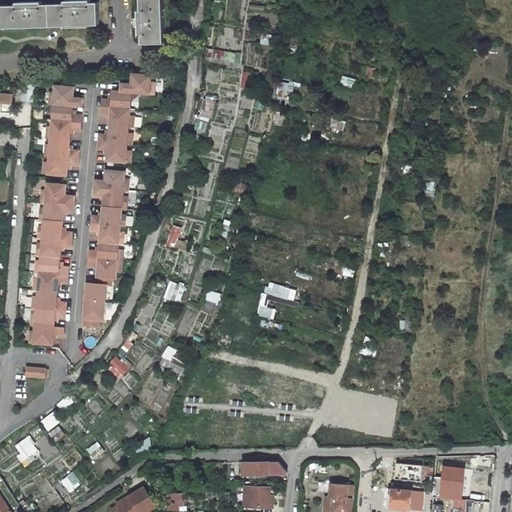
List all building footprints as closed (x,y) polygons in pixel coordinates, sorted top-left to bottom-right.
[(0,26),(100,24),(99,1),(91,2),(91,0),(65,0),(65,2),(43,3),(43,0),(34,0),(33,0),(25,0),(25,1),(16,1),(16,4),(0,4),(0,26)] [(165,42),(163,0),(141,0),(142,9),(139,9),(139,18),(135,18),(135,27),(139,26),(140,35),(142,35),(143,43),(165,42)] [(225,60),(226,52),(207,49),(206,57),(225,60)] [(231,61),(232,53),(226,52),(225,60),(206,57),(206,61),(238,67),(240,55),(236,54),(235,62),(231,61)] [(367,67),(365,77),(373,78),(374,68),(367,67)] [(252,87),(250,71),(241,72),(242,88),(252,87)] [(129,85),(122,84),(121,92),(132,93),(154,95),(155,84),(151,84),(151,76),(133,74),(132,81),(132,85),(129,85)] [(354,88),(356,78),(343,75),(341,84),(354,88)] [(36,86),(24,85),(23,100),(35,101),(36,86)] [(55,93),(50,93),(50,104),(54,104),(73,105),(73,106),(83,107),(83,98),(74,98),(75,87),(56,86),(55,93)] [(102,100),(102,107),(130,110),(132,93),(121,92),(113,91),(113,97),(112,101),(109,101),(102,100)] [(0,93),(0,111),(1,112),(2,102),(12,103),(13,94),(0,93)] [(215,101),(205,99),(202,115),(210,117),(211,117),(215,101)] [(54,104),(53,120),(81,123),(82,116),(75,115),(72,115),(72,111),(73,106),(73,105),(54,104)] [(102,107),(101,114),(108,115),(111,115),(110,119),(110,126),(129,127),(133,128),(134,117),(130,117),(130,110),(102,107)] [(282,124),(284,113),(274,111),(272,122),(282,124)] [(206,132),(210,117),(202,115),(198,130),(206,132)] [(329,116),(327,128),(344,132),(347,120),(329,116)] [(81,130),(81,123),(53,120),(52,127),(48,127),(47,138),(51,138),(70,140),(70,133),(71,129),(74,130),(81,130)] [(99,135),(99,142),(127,145),(132,145),(133,135),(128,134),(129,127),(110,126),(109,132),(109,136),(106,136),(99,135)] [(69,147),(70,140),(51,138),(50,145),(46,145),(45,156),(49,156),(78,158),(79,151),(72,150),(69,150),(69,147)] [(108,154),(107,161),(130,163),(131,152),(127,152),(127,145),(99,142),(98,149),(105,150),(108,150),(108,154)] [(200,154),(202,149),(202,146),(195,144),(193,152),(200,154)] [(44,162),(43,173),(67,175),(67,168),(68,165),(70,165),(77,166),(78,158),(49,156),(49,163),(44,162)] [(124,180),(125,172),(106,171),(105,177),(105,181),(102,181),(95,180),(95,188),(123,190),(123,191),(128,191),(129,180),(124,180)] [(191,187),(192,182),(194,178),(188,175),(185,185),(191,187)] [(65,192),(66,185),(47,184),(46,191),(42,191),(41,201),(45,202),(74,204),(75,196),(68,196),(65,196),(65,192)] [(103,200),(103,207),(122,209),(126,209),(127,198),(123,198),(123,191),(123,190),(95,188),(94,196),(101,196),(104,197),(103,200)] [(45,209),(40,208),(39,219),(44,220),(63,221),(63,215),(64,211),(66,211),(73,212),(74,204),(45,202),(45,209)] [(121,216),(122,209),(103,207),(102,214),(102,217),(99,217),(92,216),(91,224),(120,226),(120,227),(124,227),(125,216),(121,216)] [(221,235),(228,236),(230,220),(223,219),(221,235)] [(62,228),(63,221),(44,220),(43,227),(39,227),(38,237),(42,238),(71,240),(71,233),(64,232),(62,232),(62,228)] [(120,227),(120,226),(91,224),(91,231),(98,232),(100,232),(100,236),(99,242),(118,244),(123,244),(124,234),(119,234),(120,227)] [(164,244),(175,248),(180,233),(172,231),(168,241),(165,239),(164,244)] [(331,232),(327,245),(345,251),(350,238),(331,232)] [(63,247),(70,247),(71,240),(42,238),(42,244),(37,244),(36,255),(41,255),(60,257),(60,250),(60,246),(63,247)] [(118,244),(99,242),(99,249),(99,252),(96,252),(89,251),(88,259),(121,262),(122,252),(118,251),(118,244)] [(59,263),(60,257),(41,255),(40,262),(36,261),(35,272),(39,273),(39,272),(68,275),(68,268),(61,267),(59,267),(59,263)] [(121,272),(121,262),(88,259),(88,266),(95,267),(97,267),(97,270),(96,277),(111,279),(116,279),(116,272),(121,272)] [(38,279),(34,279),(33,290),(38,290),(56,292),(57,285),(57,281),(60,282),(67,282),(68,275),(39,272),(39,273),(38,279)] [(111,286),(111,279),(96,277),(96,284),(86,283),(84,301),(104,303),(106,285),(111,286)] [(269,295),(300,301),(303,288),(273,282),(272,287),(263,285),(257,314),(274,318),(276,308),(267,306),(269,295)] [(179,301),(184,287),(177,284),(176,286),(171,284),(167,296),(179,301)] [(56,298),(56,292),(38,290),(37,297),(33,297),(32,308),(36,308),(65,310),(65,302),(58,302),(56,301),(56,298)] [(205,301),(218,304),(221,293),(209,290),(205,301)] [(102,321),(104,303),(84,301),(83,319),(82,326),(97,327),(98,320),(102,321)] [(57,317),(64,318),(65,310),(36,308),(35,315),(31,314),(30,325),(34,325),(53,327),(54,320),(54,317),(57,317)] [(261,319),(259,329),(282,334),(284,324),(261,319)] [(29,332),(28,342),(52,345),(52,338),(53,334),(55,334),(62,335),(63,327),(53,327),(34,325),(34,332),(29,332)] [(229,349),(234,333),(221,329),(216,345),(229,349)] [(163,357),(181,362),(184,351),(166,346),(163,357)] [(273,355),(273,346),(263,346),(263,356),(273,355)] [(284,360),(297,362),(298,351),(285,349),(284,360)] [(183,369),(190,360),(178,351),(171,360),(183,369)] [(124,358),(121,362),(116,357),(110,363),(123,375),(132,365),(124,358)] [(348,378),(360,381),(365,361),(354,358),(348,378)] [(205,377),(217,381),(222,364),(209,361),(205,377)] [(121,377),(123,375),(110,363),(108,365),(121,377)] [(45,368),(26,367),(25,376),(44,378),(45,368)] [(310,411),(316,412),(322,389),(304,385),(293,430),(305,432),(310,411)] [(67,406),(73,401),(67,395),(58,404),(63,409),(66,407),(68,410),(70,408),(67,406)] [(50,428),(63,418),(57,410),(44,421),(50,428)] [(66,434),(59,425),(51,432),(58,440),(66,434)] [(334,436),(336,428),(327,425),(325,433),(334,436)] [(32,453),(38,450),(28,438),(24,441),(32,453)] [(95,459),(106,450),(97,440),(86,449),(95,459)] [(25,458),(32,453),(24,441),(17,446),(25,458)] [(41,452),(45,464),(61,458),(57,446),(41,452)] [(280,461),(240,462),(240,466),(244,466),(244,474),(287,474),(287,472),(280,461)] [(433,481),(433,466),(425,466),(424,481),(433,481)] [(463,473),(467,473),(467,469),(446,467),(444,490),(461,491),(463,473)] [(61,480),(71,492),(82,482),(72,470),(61,480)] [(331,482),(330,497),(334,497),(333,504),(332,511),(351,511),(353,484),(331,482)] [(111,511),(146,511),(155,506),(144,488),(129,497),(132,500),(127,503),(126,502),(118,506),(111,511)] [(273,507),(274,489),(246,488),(246,506),(273,507)] [(388,498),(387,506),(411,509),(412,490),(385,488),(384,497),(388,498)] [(0,493),(0,511),(10,511),(11,511),(3,498),(0,493)] [(129,497),(117,503),(118,506),(126,502),(127,503),(132,500),(129,497)] [(432,511),(480,511),(482,502),(434,498),(432,511)]
